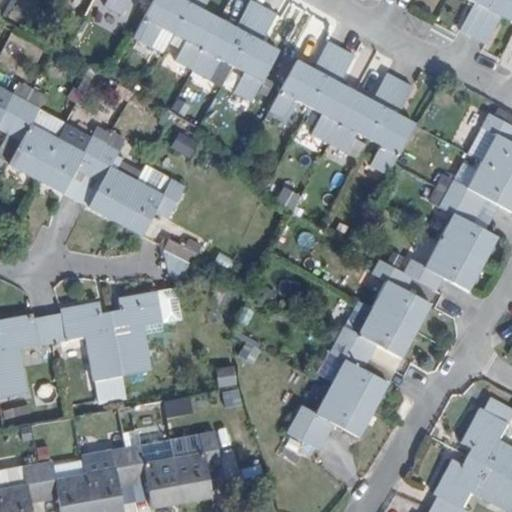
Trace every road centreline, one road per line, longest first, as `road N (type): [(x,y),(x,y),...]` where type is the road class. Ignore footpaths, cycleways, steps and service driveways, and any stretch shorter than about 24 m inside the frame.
road 1 (residential): [(329,0),(511,98)]
road 2 (residential): [(468,348),(360,511)]
road 3 (residential): [(0,260),(33,274),(151,270)]
